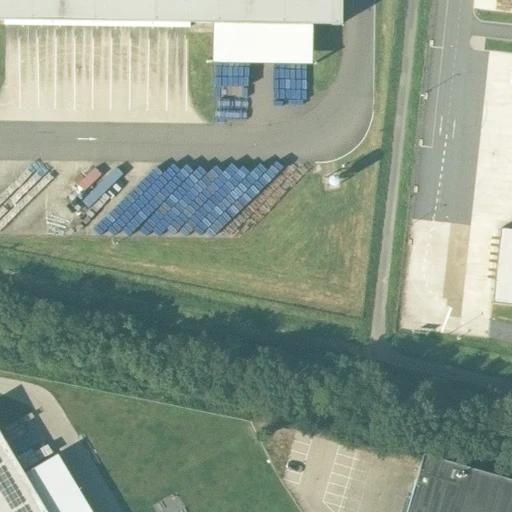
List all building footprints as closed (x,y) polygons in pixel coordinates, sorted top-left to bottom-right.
[(0,0),(0,20),(340,25),(339,0),(0,0)] [(61,184),(74,172),(67,165),(54,177),(61,184)] [(491,303),(511,305),(511,230),(499,229),(491,303)] [(0,511),(44,511),(0,436),(0,511)] [(471,475),(425,461),(419,481),(415,480),(409,500),(413,501),(409,511),(511,511),(511,482),(472,470),(471,475)]
